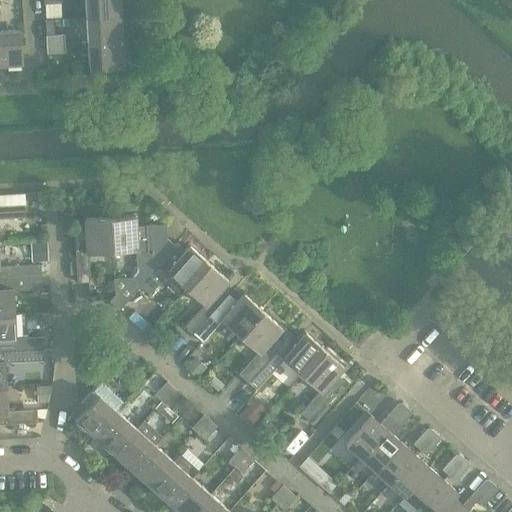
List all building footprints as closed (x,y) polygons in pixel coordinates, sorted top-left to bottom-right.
[(119,0),(85,0),(86,18),(121,16),(119,0)] [(121,16),(86,18),(88,43),(122,41),(121,16)] [(20,30),(0,31),(0,65),(22,64),(20,30)] [(46,36),(46,45),(64,44),(64,35),(46,36)] [(122,41),(88,43),(89,68),(123,66),(122,41)] [(64,44),(46,45),(47,54),(65,53),(64,44)] [(0,219),(26,218),(25,205),(0,206),(0,219)] [(135,216),(110,217),(112,252),(136,250),(137,272),(131,278),(140,286),(174,249),(176,246),(167,238),(166,224),(146,225),(146,228),(136,229),(135,216)] [(112,252),(110,217),(84,219),(85,232),(74,233),(77,282),(90,282),(88,253),(112,252)] [(47,240),(31,241),(32,261),(48,260),(47,240)] [(174,249),(140,286),(149,294),(168,273),(186,288),(209,263),(190,246),(181,255),(174,249)] [(209,263),(186,288),(204,304),(185,326),(194,334),(227,297),(219,290),(228,280),(209,263)] [(0,278),(41,277),(41,265),(0,266),(0,278)] [(0,314),(14,314),(13,290),(42,289),(41,277),(0,278),(0,314)] [(227,297),(194,334),(203,342),(222,320),(240,336),(263,311),(244,294),(235,303),(227,297)] [(263,311),(240,336),(258,352),(238,374),(247,382),(281,345),(273,338),(282,328),(263,311)] [(14,314),(0,314),(0,351),(45,349),(44,337),(16,338),(14,314)] [(281,345),(247,382),(256,390),(283,359),(301,375),(324,350),(305,333),(297,342),(289,335),(281,345)] [(0,387),(6,387),(5,363),(46,361),(45,349),(0,351),(0,387)] [(131,350),(119,364),(126,370),(138,356),(131,350)] [(324,350),(301,375),(319,391),(300,413),(310,421),(343,384),(335,376),(343,367),(324,350)] [(194,356),(185,367),(198,378),(207,367),(194,356)] [(215,376),(209,382),(218,390),(223,384),(215,376)] [(95,438),(118,412),(125,404),(100,382),(81,403),(87,409),(76,421),(95,438)] [(154,395),(161,401),(173,388),(166,382),(154,395)] [(52,385),(38,385),(39,403),(49,402),(52,385)] [(6,387),(0,387),(0,423),(37,422),(36,409),(8,411),(6,387)] [(173,388),(161,401),(168,407),(180,393),(173,388)] [(346,444),(361,457),(386,429),(406,407),(402,403),(398,403),(380,424),(371,416),(346,444)] [(247,407),(238,417),(250,427),(259,417),(247,407)] [(386,429),(361,457),(375,470),(401,442),(392,434),(410,414),(410,411),(406,407),(386,429)] [(118,412),(95,438),(114,454),(136,429),(118,412)] [(191,428),(198,434),(210,421),(203,415),(191,428)] [(210,421),(198,434),(205,440),(217,426),(210,421)] [(136,429),(114,454),(132,471),(155,445),(136,429)] [(413,444),(419,449),(435,432),(430,429),(427,429),(413,444)] [(435,432),(419,449),(425,455),(439,439),(439,436),(435,432)] [(401,442),(375,470),(389,483),(415,454),(401,442)] [(155,445),(132,471),(151,487),(173,462),(155,445)] [(229,461),(235,467),(247,454),(241,448),(229,461)] [(173,462),(151,487),(169,504),(192,478),(199,470),(180,454),(173,462)] [(247,454),(235,467),(242,473),(254,459),(247,454)] [(415,454),(389,483),(404,496),(429,467),(415,454)] [(442,470),(448,475),(463,458),(459,454),(456,454),(442,470)] [(463,458),(448,475),(454,480),(468,465),(468,462),(463,458)] [(429,467),(404,496),(418,509),(443,480),(429,467)] [(326,473),(318,482),(329,492),(337,483),(326,473)] [(192,478),(169,504),(178,511),(195,511),(211,495),(192,478)] [(443,480),(418,509),(421,511),(440,511),(458,493),(443,480)] [(458,493),(440,511),(466,511),(468,510),(477,500),(492,484),(488,480),(485,480),(462,505),(454,498),(458,493)] [(492,484),(477,500),(483,506),(497,491),(496,487),(492,484)] [(271,499),(277,504),(289,491),(283,485),(271,499)] [(289,491),(277,504),(284,510),(296,497),(289,491)] [(211,495),(195,511),(228,511),(229,511),(211,495)]
